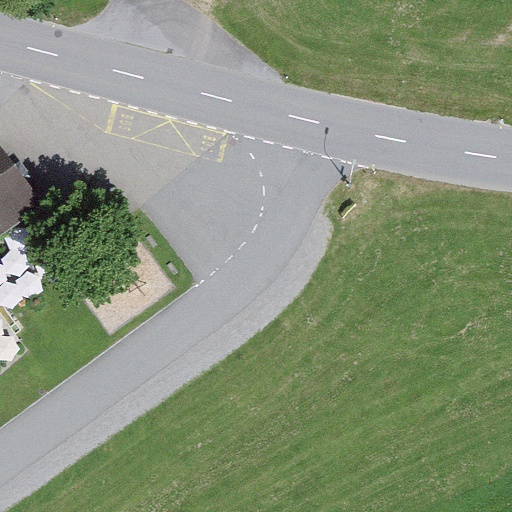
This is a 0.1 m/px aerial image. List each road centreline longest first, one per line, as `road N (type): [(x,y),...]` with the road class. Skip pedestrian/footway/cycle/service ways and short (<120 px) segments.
road 1 (unclassified): [(311,121),(292,225),(185,347),(0,463)]
road 2 (tertiary): [(311,121),(0,40)]
road 3 (tertiary): [(511,158),(311,121)]
